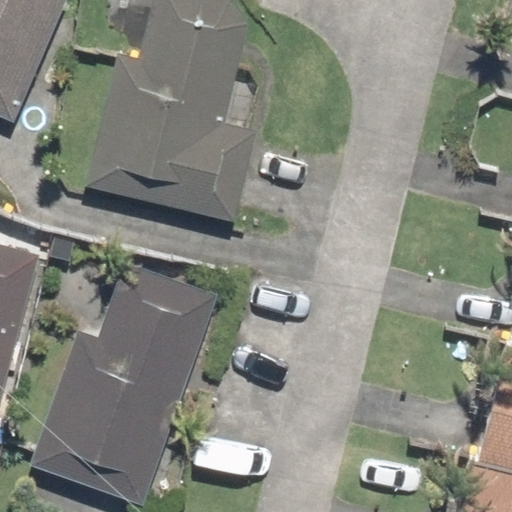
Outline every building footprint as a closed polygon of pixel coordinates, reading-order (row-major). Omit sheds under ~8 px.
[(65,0),(0,0),(0,117),(10,121),(65,0)] [(251,2),(240,0),(151,0),(135,64),(112,58),(80,185),(231,222),(255,124),(222,116),(251,2)] [(0,404),(33,251),(0,243),(0,404)] [(96,329),(68,318),(16,462),(142,507),(220,290),(123,255),(96,329)] [(511,471),(511,363),(477,450),(474,463),(511,471)] [(450,511),(511,511),(511,474),(461,464),(450,511)]
